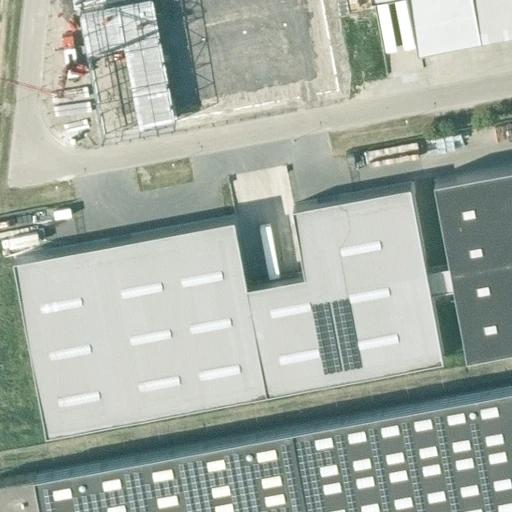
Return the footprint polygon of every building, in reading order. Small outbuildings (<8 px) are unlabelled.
[(153,0),(87,12),(111,140),(345,94),(326,0),(153,0)] [(511,0),(409,0),(419,49),(511,31),(511,0)] [(456,287),(468,352),(511,343),(511,163),(435,177),(452,265),(456,287)] [(235,214),(13,256),(46,431),(444,356),(432,292),(444,289),(456,287),(452,265),(440,267),(428,269),(412,181),(294,203),(307,271),(248,282),(235,214)] [(511,511),(511,383),(0,478),(0,511),(511,511)]
